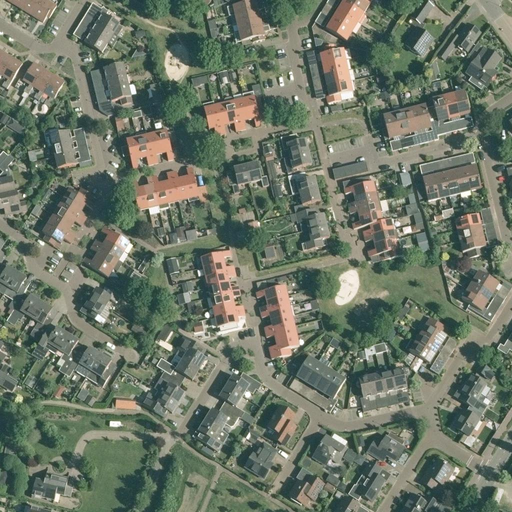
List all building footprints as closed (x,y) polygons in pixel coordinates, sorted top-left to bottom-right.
[(14,0),(12,4),(22,10),(28,0),(14,0)] [(28,0),(22,10),(32,17),(42,0),(28,0)] [(42,0),(32,17),(43,23),(47,18),(49,19),(57,7),(54,5),(47,1),(47,0),(42,0)] [(338,0),(329,0),(326,5),(335,10),(340,1),(338,0)] [(369,6),(359,0),(344,0),(343,3),(363,15),(369,6)] [(421,24),(433,7),(424,0),(411,19),(421,24)] [(264,9),(263,4),(263,3),(263,4),(259,5),(259,1),(256,2),(256,1),(233,7),(235,16),(258,11),(264,9)] [(363,15),(343,3),(337,11),(357,24),(363,15)] [(96,24),(113,35),(117,37),(117,36),(122,29),(119,27),(119,25),(105,17),(108,12),(102,8),(101,9),(93,4),(89,10),(89,13),(100,19),(97,24),(96,24)] [(326,5),(321,14),(329,19),(335,10),(326,5)] [(258,11),(235,16),(237,25),(260,19),(258,11)] [(357,24),(337,11),(331,21),(351,33),(357,24)] [(329,19),(321,14),(315,23),(324,28),(329,19)] [(96,24),(97,24),(85,17),(82,21),(94,28),(91,33),(91,34),(108,44),(113,35),(96,24)] [(262,28),(260,19),(237,25),(239,34),(262,28)] [(351,33),(331,21),(326,30),(346,42),(351,33)] [(467,53),(481,34),(468,25),(459,39),(454,36),(433,66),(438,69),(455,44),(467,53)] [(91,34),(91,33),(79,26),(76,30),(88,38),(85,43),(102,54),(108,44),(91,34)] [(264,37),(262,28),(239,34),(241,42),(252,40),(264,37)] [(422,57),(434,40),(417,28),(405,46),(422,57)] [(478,44),(473,51),(470,56),(471,57),(475,52),(477,53),(482,47),(478,44)] [(316,67),(346,61),(343,50),(335,52),(333,46),(324,48),(325,54),(320,55),(321,62),(315,63),(316,67)] [(491,72),(500,60),(488,51),(487,52),(484,49),(476,60),(467,74),(486,88),(495,75),(491,72)] [(12,58),(2,52),(0,55),(0,78),(1,76),(12,58)] [(12,58),(1,76),(8,80),(6,83),(5,83),(2,87),(7,90),(23,64),(12,58)] [(346,61),(316,67),(317,72),(323,70),(325,77),(348,71),(346,61)] [(26,99),(33,88),(44,70),(34,63),(23,81),(30,85),(28,89),(26,88),(24,92),(25,93),(22,97),(26,99)] [(106,81),(126,76),(123,65),(104,69),(105,76),(92,79),(93,84),(106,81)] [(55,76),(44,70),(33,88),(40,92),(38,95),(37,94),(34,99),(39,102),(44,94),(55,76)] [(348,71),(325,77),(326,83),(319,84),(320,89),(350,82),(348,71)] [(219,74),(220,81),(221,81),(229,79),(228,79),(227,73),(227,72),(219,74)] [(55,76),(44,94),(50,98),(48,101),(47,100),(44,105),(49,108),(65,82),(55,76)] [(106,81),(108,87),(94,90),(95,95),(109,92),(109,91),(128,87),(126,76),(106,81)] [(207,78),(193,81),(194,87),(208,83),(207,78)] [(353,93),(350,82),(320,89),(321,93),(328,91),(329,97),(327,98),(328,104),(341,102),(340,96),(353,93)] [(109,91),(109,92),(110,97),(97,101),(98,105),(121,100),(122,106),(132,103),(128,87),(109,91)] [(465,92),(454,94),(460,118),(471,115),(465,92)] [(460,118),(454,94),(443,97),(449,120),(460,118)] [(254,98),(244,100),(249,121),(254,120),(256,128),(261,127),(260,121),(264,120),(262,112),(258,113),(256,106),(259,105),(257,97),(254,98)] [(449,120),(443,97),(432,100),(439,123),(449,120)] [(249,121),(244,100),(234,102),(241,131),(246,130),(244,122),(249,121)] [(234,102),(224,105),(229,126),(234,125),(236,132),(241,131),(234,102)] [(229,126),(224,105),(214,107),(221,136),(226,135),(224,127),(229,126)] [(415,109),(424,144),(428,143),(426,133),(425,130),(431,129),(426,106),(415,109)] [(221,136),(214,107),(204,109),(209,130),(214,129),(216,137),(221,136)] [(415,109),(404,111),(410,134),(416,133),(417,136),(420,145),(424,144),(415,109)] [(410,134),(404,111),(394,114),(399,137),(400,137),(401,142),(403,150),(407,149),(405,141),(404,136),(410,134)] [(399,137),(394,114),(383,117),(389,140),(399,137)] [(461,121),(463,130),(473,127),(471,118),(461,121)] [(18,120),(14,127),(26,134),(30,127),(18,120)] [(461,121),(450,123),(452,133),(463,130),(461,121)] [(452,133),(450,123),(439,126),(439,127),(436,128),(438,135),(441,134),(441,135),(452,133)] [(86,140),(85,137),(85,135),(71,138),(70,132),(60,134),(58,129),(49,132),(44,133),(48,149),(50,148),(53,147),(53,148),(72,143),(86,140)] [(156,134),(161,155),(166,154),(168,162),(173,160),(167,131),(156,134)] [(161,155),(156,134),(146,136),(153,165),(158,164),(156,156),(161,155)] [(153,165),(146,136),(136,138),(141,160),(146,159),(148,166),(153,165)] [(290,158),(308,153),(305,141),(293,144),(291,136),(281,139),(284,152),(288,150),(290,157),(290,158)] [(141,160),(136,138),(126,141),(133,170),(138,169),(136,161),(141,160)] [(53,148),(53,147),(50,148),(52,155),(54,154),(55,158),(75,154),(88,151),(87,146),(74,149),(72,143),(53,148)] [(290,158),(290,157),(284,159),(288,175),(294,173),(293,170),(311,166),(308,153),(290,158)] [(76,160),(75,154),(55,158),(58,169),(91,161),(90,157),(76,160)] [(266,163),(272,162),(274,161),(272,155),(265,157),(266,163)] [(0,195),(14,192),(11,179),(8,167),(14,160),(9,156),(0,165),(0,170),(3,173),(3,172),(5,180),(0,181),(0,195)] [(470,193),(465,170),(458,171),(455,158),(451,159),(460,195),(470,193)] [(450,173),(443,175),(449,198),(460,195),(451,159),(447,160),(450,173)] [(272,162),(266,163),(271,182),(276,180),(272,162)] [(360,164),(362,174),(368,173),(365,162),(360,164)] [(434,163),(430,164),(439,200),(449,198),(443,175),(437,176),(437,173),(434,163)] [(245,166),(250,184),(261,181),(263,188),(269,187),(266,177),(261,179),(257,164),(245,166)] [(362,174),(360,164),(354,165),(357,176),(362,174)] [(439,200),(430,164),(426,165),(428,175),(429,178),(422,180),(428,203),(439,200)] [(250,184),(245,166),(234,169),(234,171),(226,173),(228,184),(231,183),(232,185),(232,186),(234,195),(240,194),(238,187),(250,184)] [(465,170),(470,193),(481,190),(476,167),(465,170)] [(343,168),(338,169),(340,179),(346,178),(343,168)] [(188,178),(183,179),(188,200),(189,203),(199,200),(198,198),(198,197),(198,196),(196,189),(196,186),(195,181),(192,169),(186,170),(188,178)] [(340,179),(338,169),(332,171),(335,181),(340,179)] [(176,172),(171,173),(178,202),(188,200),(183,179),(178,180),(176,172)] [(168,182),(163,183),(168,205),(178,202),(171,173),(166,174),(168,182)] [(300,194),(317,190),(314,178),(297,183),(295,176),(288,178),(292,196),(300,194)] [(157,177),(152,178),(158,207),(168,205),(163,183),(158,185),(157,177)] [(158,207),(152,178),(147,179),(149,187),(144,188),(149,209),(158,207)] [(354,198),(375,193),(373,183),(364,185),(362,179),(342,183),(345,195),(353,193),(354,198)] [(149,209),(144,188),(139,189),(137,181),(131,183),(138,212),(149,209)] [(197,189),(198,196),(198,197),(207,195),(205,187),(196,189),(197,189)] [(64,199),(83,210),(85,206),(92,210),(95,205),(90,202),(93,197),(81,189),(78,195),(70,190),(64,199)] [(317,190),(300,194),(302,206),(294,208),(295,215),(304,213),(303,206),(320,202),(317,190)] [(16,192),(14,192),(0,195),(0,207),(0,210),(12,207),(13,214),(26,211),(25,203),(19,205),(16,192)] [(375,193),(354,198),(355,203),(348,205),(349,210),(378,203),(375,193)] [(83,210),(64,199),(59,207),(84,223),(87,219),(80,214),(83,210)] [(380,213),(378,203),(349,210),(350,215),(358,213),(359,218),(380,213)] [(59,207),(53,216),(72,227),(75,223),(81,227),(84,223),(59,207)] [(314,210),(304,213),(295,215),(296,222),(297,225),(300,224),(302,233),(308,231),(309,231),(326,227),(323,215),(316,217),(314,210)] [(380,213),(359,218),(360,223),(352,225),(354,230),(370,226),(383,223),(382,223),(380,213)] [(53,216),(48,225),(73,240),(76,236),(69,232),(72,227),(53,216)] [(483,226),(493,224),(491,216),(482,219),(482,220),(482,221),(479,222),(478,216),(455,221),(457,233),(480,227),(483,226)] [(370,226),(371,231),(363,233),(364,238),(395,230),(393,220),(382,223),(383,223),(370,226)] [(417,233),(428,229),(426,223),(415,228),(417,233)] [(73,240),(48,225),(42,233),(46,236),(44,241),(54,247),(57,242),(61,245),(64,240),(71,245),(73,240)] [(188,241),(185,231),(184,227),(175,230),(177,239),(178,238),(180,243),(188,241)] [(329,239),(326,227),(309,231),(311,243),(301,245),(303,252),(316,249),(327,246),(325,240),(329,239)] [(483,237),(480,227),(457,233),(460,243),(483,237)] [(106,241),(124,253),(130,244),(104,228),(102,233),(108,237),(106,241)] [(166,239),(165,236),(163,229),(156,230),(158,238),(159,237),(160,238),(164,238),(164,239),(166,239)] [(189,230),(185,231),(188,241),(191,241),(190,238),(195,237),(193,231),(189,232),(189,230)] [(395,230),(364,238),(365,243),(373,241),(374,246),(396,241),(398,240),(396,230),(395,230)] [(165,236),(166,239),(168,246),(178,244),(175,234),(165,236)] [(483,237),(460,243),(462,254),(467,253),(468,259),(484,256),(482,249),(485,248),(486,249),(498,246),(497,241),(484,244),(483,237)] [(96,241),(94,246),(119,261),(124,253),(106,241),(103,246),(96,241)] [(396,241),(374,246),(376,251),(368,253),(369,258),(380,255),(382,261),(378,262),(378,263),(398,258),(397,251),(398,251),(398,250),(399,248),(399,246),(398,244),(397,242),(396,241)] [(421,244),(424,253),(433,251),(431,241),(421,244)] [(119,261),(94,246),(91,250),(98,254),(95,259),(113,270),(119,261)] [(203,269),(224,264),(223,259),(231,257),(230,252),(201,259),(203,269)] [(113,270),(95,259),(92,263),(85,259),(83,263),(108,279),(113,270)] [(224,264),(203,269),(206,279),(235,272),(233,267),(226,269),(224,264)] [(8,288),(17,273),(8,267),(7,269),(2,266),(0,268),(0,288),(1,289),(3,285),(8,288)] [(235,272),(206,279),(208,289),(229,284),(228,279),(236,277),(235,272)] [(473,281),(504,301),(510,291),(502,286),(498,292),(495,290),(499,285),(478,272),(473,281)] [(8,288),(4,295),(13,300),(13,301),(9,307),(10,309),(14,311),(19,303),(24,294),(27,290),(31,283),(26,280),(27,279),(17,273),(8,288)] [(504,301),(473,281),(467,290),(487,303),(491,298),(493,299),(490,305),(498,310),(504,301)] [(135,288),(128,284),(122,293),(129,297),(135,288)] [(230,289),(229,284),(208,289),(210,299),(239,292),(238,287),(230,289)] [(266,302),(288,297),(285,287),(256,294),(257,299),(265,297),(266,302)] [(96,289),(90,298),(106,308),(111,298),(118,303),(121,297),(106,288),(103,293),(96,289)] [(487,303),(467,290),(461,300),(469,305),(467,308),(491,323),(498,310),(490,305),(487,310),(484,309),(487,303)] [(239,292),(210,299),(213,309),(234,304),(233,299),(240,297),(239,292)] [(25,315),(32,319),(42,303),(38,301),(40,298),(34,294),(32,297),(31,296),(24,306),(19,303),(14,311),(11,316),(21,322),(25,315)] [(288,297),(266,302),(268,307),(260,309),(261,314),(290,307),(288,297)] [(106,308),(90,298),(85,308),(92,312),(88,317),(102,326),(105,320),(100,317),(106,308)] [(53,310),(42,303),(32,319),(38,323),(34,330),(44,336),(50,327),(52,323),(46,320),(53,310)] [(235,309),(234,304),(213,309),(215,319),(244,312),(243,307),(235,309)] [(292,306),(290,307),(261,314),(262,319),(270,317),(271,322),(292,317),(294,316),(292,306)] [(244,312),(215,319),(217,329),(238,324),(237,318),(245,317),(244,312)] [(292,317),(271,322),(272,327),(264,329),(266,334),(295,327),(292,317)] [(421,334),(441,346),(447,337),(441,333),(444,327),(430,319),(421,334)] [(152,325),(145,320),(140,328),(147,333),(152,325)] [(137,334),(140,329),(134,326),(131,330),(137,334)] [(167,326),(161,339),(170,343),(177,330),(167,326)] [(55,355),(58,350),(67,335),(57,328),(56,330),(50,327),(44,336),(36,349),(32,355),(40,360),(44,353),(47,355),(49,351),(55,355)] [(295,327),(266,334),(267,339),(274,337),(276,342),(297,337),(295,327)] [(148,334),(140,329),(137,334),(140,336),(145,339),(148,334)] [(511,333),(503,347),(500,345),(497,350),(506,356),(509,351),(511,352),(511,333)] [(441,346),(421,334),(415,343),(435,355),(441,346)] [(67,335),(58,350),(64,354),(61,359),(65,362),(59,372),(65,376),(70,368),(77,356),(72,352),(78,342),(67,335)] [(145,339),(140,336),(133,346),(139,350),(145,339)] [(297,337),(276,342),(277,347),(269,348),(272,360),(291,356),(290,349),(299,347),(297,337)] [(206,351),(199,346),(186,339),(179,350),(176,356),(199,370),(206,359),(203,357),(206,351)] [(435,355),(415,343),(409,352),(429,365),(435,355)] [(443,348),(452,353),(454,349),(446,344),(443,348)] [(78,356),(77,356),(70,368),(86,378),(101,355),(90,348),(83,359),(78,356)] [(452,353),(443,348),(441,352),(450,357),(452,353)] [(111,362),(101,355),(86,378),(103,389),(110,376),(105,373),(111,362)] [(157,367),(164,372),(165,373),(176,379),(178,381),(182,375),(192,381),(199,370),(176,356),(172,362),(175,363),(173,367),(161,360),(157,367)] [(305,383),(318,363),(308,357),(296,377),(305,383)] [(321,358),(318,363),(305,383),(315,389),(327,369),(330,363),(321,358)] [(408,367),(410,368),(413,370),(418,361),(414,359),(412,362),(407,359),(404,362),(408,367)] [(438,375),(443,368),(434,363),(430,370),(438,375)] [(477,372),(491,381),(494,375),(488,371),(489,369),(482,365),(477,372)] [(327,369),(315,389),(324,395),(336,374),(327,369)] [(402,370),(391,372),(396,392),(395,392),(399,405),(404,404),(400,390),(407,389),(402,370)] [(2,372),(0,371),(0,384),(3,386),(12,392),(18,382),(2,372)] [(176,379),(165,373),(164,372),(154,389),(158,392),(178,404),(184,394),(172,386),(176,379)] [(396,392),(391,372),(380,375),(385,394),(388,408),(393,407),(390,393),(395,392),(396,392)] [(336,374),(324,395),(330,398),(323,409),(330,414),(338,401),(334,399),(346,380),(336,374)] [(380,375),(370,377),(374,397),(377,410),(382,409),(379,395),(385,394),(380,375)] [(37,380),(30,376),(25,384),(32,389),(37,380)] [(226,387),(242,397),(246,391),(253,395),(256,390),(258,392),(262,385),(247,377),(244,383),(233,376),(226,387)] [(470,407),(482,415),(487,407),(477,400),(486,386),(471,376),(460,393),(466,397),(463,403),(470,407)] [(374,397),(370,377),(359,380),(363,398),(360,399),(363,413),(370,412),(371,410),(368,398),(374,397)] [(298,382),(295,380),(294,380),(289,388),(293,391),(298,382)] [(242,397),(226,387),(219,398),(226,402),(222,408),(241,419),(245,413),(236,408),(242,397)] [(308,400),(313,391),(309,389),(304,398),(308,400)] [(317,394),(313,391),(308,400),(311,402),(317,394)] [(178,404),(158,392),(155,397),(149,394),(142,405),(155,413),(159,406),(172,414),(178,404)] [(95,401),(90,397),(86,404),(91,407),(95,401)] [(287,428),(294,416),(280,407),(268,426),(278,433),(274,440),(284,446),(293,432),(287,428)] [(482,415),(470,407),(466,412),(464,411),(453,428),(468,437),(469,436),(482,415)] [(241,419),(222,408),(218,414),(212,410),(205,421),(221,431),(228,420),(239,427),(241,423),(247,426),(248,425),(249,426),(249,425),(241,419)] [(227,434),(221,431),(205,421),(198,432),(209,439),(206,444),(205,445),(218,453),(223,446),(220,445),(227,434)] [(260,436),(249,429),(243,438),(249,442),(250,440),(255,443),(260,436)] [(339,463),(347,449),(326,436),(313,459),(324,466),(329,457),(339,463)] [(396,462),(404,450),(385,438),(380,447),(373,443),(367,453),(379,460),(383,454),(396,462)] [(273,459),(277,452),(263,444),(259,451),(260,451),(258,456),(254,453),(245,468),(264,479),(273,465),(269,463),(272,458),(273,459)] [(217,456),(214,453),(208,449),(206,453),(215,459),(217,456)] [(444,487),(454,470),(438,461),(431,471),(428,470),(420,483),(433,491),(438,483),(444,487)] [(370,463),(363,474),(355,486),(354,486),(348,495),(358,502),(362,496),(372,502),(384,482),(377,477),(381,470),(370,463)] [(68,479),(47,473),(44,482),(36,480),(31,498),(54,504),(56,494),(70,498),(73,489),(66,487),(68,479)] [(289,497),(291,498),(290,500),(301,506),(302,504),(305,506),(309,498),(314,501),(323,485),(310,477),(305,484),(300,481),(298,484),(296,488),(295,487),(289,497)] [(501,488),(495,505),(501,507),(508,491),(501,488)] [(444,503),(447,497),(440,493),(437,498),(444,503)] [(424,511),(434,511),(439,505),(426,497),(423,502),(412,496),(402,511),(423,511),(424,511)] [(360,507),(355,504),(345,498),(335,511),(350,511),(355,505),(359,507),(360,507)]
